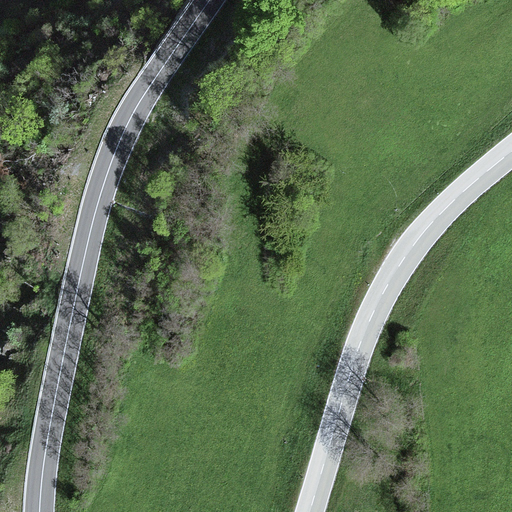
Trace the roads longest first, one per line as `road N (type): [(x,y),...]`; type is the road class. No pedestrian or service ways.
road 1 (secondary): [(209,0),(137,104),(104,179),(51,413),(39,511)]
road 2 (secondary): [(309,511),(358,346),(385,287),(433,220),(511,150)]
